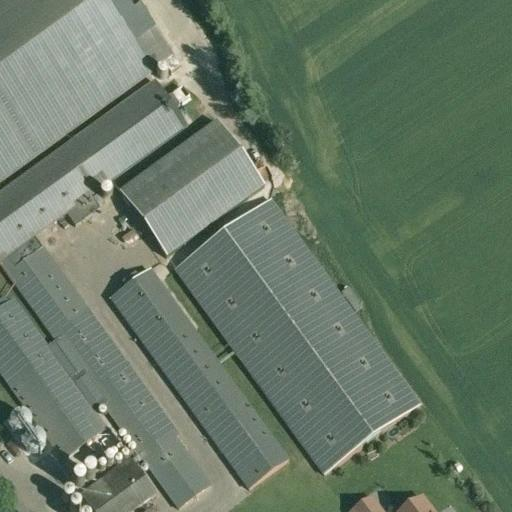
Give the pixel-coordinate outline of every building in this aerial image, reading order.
[(0,0),(0,182),(161,65),(168,75),(178,68),(128,0),(0,0)] [(0,261),(31,238),(64,215),(74,228),(99,210),(98,209),(103,205),(97,197),(92,200),(89,197),(103,186),(186,128),(154,83),(71,143),(0,194),(0,261)] [(262,187),(214,123),(117,196),(165,260),(262,187)] [(324,478),(420,407),(269,202),(173,273),(324,478)] [(31,238),(0,261),(0,268),(81,379),(103,409),(177,511),(178,511),(210,489),(174,440),(177,437),(31,238)] [(288,464),(150,274),(149,272),(137,280),(135,277),(121,287),(124,290),(109,301),(248,493),(288,464)] [(107,432),(95,415),(103,409),(81,379),(73,385),(13,303),(9,306),(0,312),(0,374),(65,463),(107,432)] [(79,498),(89,511),(135,511),(155,498),(129,462),(79,498)] [(377,511),(370,502),(356,511),(377,511)] [(427,511),(420,502),(407,511),(427,511)]
